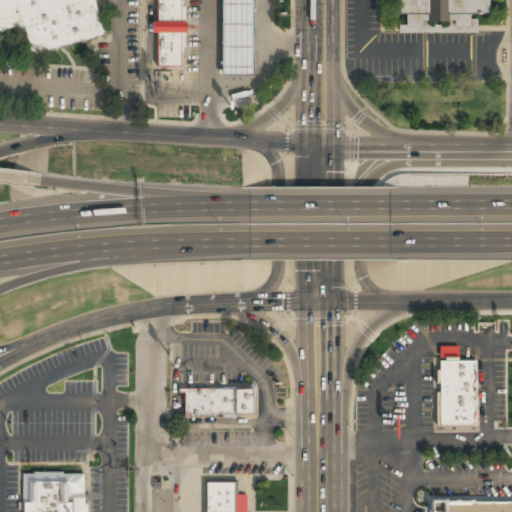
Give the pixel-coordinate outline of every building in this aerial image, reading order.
[(0,0),(97,0),(107,36),(34,55),(26,26),(0,33),(0,0)] [(157,0),(157,21),(151,21),(151,33),(156,33),(157,67),(181,67),(181,48),(185,47),(185,8),(180,8),(180,0),(157,0)] [(221,0),(252,0),(253,74),(222,75),(221,0)] [(392,0),(392,14),(406,13),(407,25),(407,26),(421,26),(421,20),(427,20),(427,22),(428,22),(446,22),(448,22),(448,21),(450,21),(454,20),(454,23),(454,26),(469,26),(469,19),(469,14),(489,13),(488,0),(392,0)] [(407,25),(398,25),(398,33),(476,32),(476,19),(469,19),(469,26),(454,26),(454,23),(450,23),(450,21),(448,21),(448,22),(446,22),(446,25),(428,25),(428,22),(427,22),(427,20),(421,20),(421,26),(407,26),(407,25)] [(437,424),(437,362),(472,362),(472,424),(437,424)] [(257,419),(257,388),(184,388),(184,419),(257,419)] [(23,473),(23,511),(83,511),(83,473),(23,473)] [(236,511),(236,482),(204,482),(204,511),(236,511)] [(511,511),(426,511),(426,499),(511,499),(511,511)]
